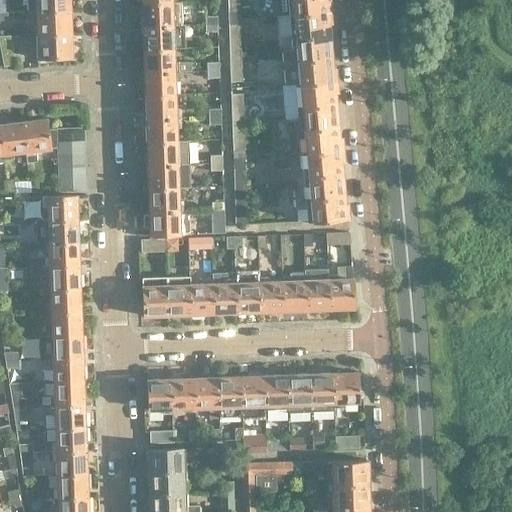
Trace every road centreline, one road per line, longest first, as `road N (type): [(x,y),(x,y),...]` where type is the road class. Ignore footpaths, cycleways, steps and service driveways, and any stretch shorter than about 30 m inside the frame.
road 1 (primary): [(422,511),(385,0)]
road 2 (residential): [(352,0),(381,337)]
road 3 (residential): [(113,347),(381,337)]
road 4 (residential): [(113,347),(102,87)]
road 5 (residential): [(381,337),(390,511)]
road 6 (residential): [(117,511),(113,347)]
